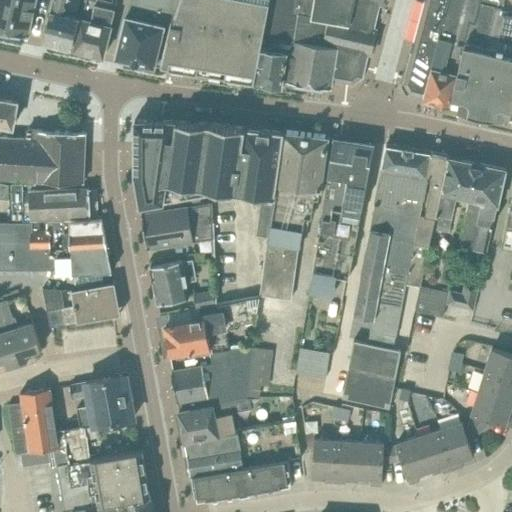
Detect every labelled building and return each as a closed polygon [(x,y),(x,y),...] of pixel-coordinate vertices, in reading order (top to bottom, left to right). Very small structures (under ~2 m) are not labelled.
[(0,0),(0,29),(28,36),(37,0),(0,0)] [(52,0),(42,40),(73,48),(84,3),(71,0),(52,0)] [(129,0),(116,56),(161,65),(173,20),(179,0),(129,0)] [(269,0),(180,0),(161,65),(255,81),(256,75),(269,0)] [(288,80),(291,53),(294,13),(295,0),(269,0),(256,75),(288,80)] [(295,0),(294,13),(375,27),(381,0),(295,0)] [(424,0),(414,40),(436,46),(448,0),(424,0)] [(448,0),(436,46),(422,100),(454,107),(455,103),(479,8),(480,0),(448,0)] [(511,56),(511,57),(511,50),(511,15),(479,8),(455,103),(510,117),(511,105),(511,56)] [(363,77),(375,27),(294,13),(291,53),(288,80),(331,87),(332,80),(353,84),(363,77)] [(104,54),(112,22),(82,14),(73,48),(104,54)] [(436,46),(414,40),(402,83),(408,93),(423,97),(436,46)] [(18,100),(0,97),(0,123),(13,125),(18,100)] [(279,131),(135,119),(134,207),(262,195),(263,164),(275,165),(279,131)] [(27,138),(0,136),(0,177),(83,181),(85,131),(28,129),(27,138)] [(328,137),(284,132),(282,151),(260,293),(292,297),(298,247),(300,247),(304,217),(311,218),(313,197),(319,198),(320,189),(322,189),(328,137)] [(328,175),(310,291),(333,295),(337,275),(343,211),(353,145),(354,141),(333,138),(330,157),(328,175)] [(431,151),(386,144),(375,199),(421,208),(431,151)] [(343,211),(337,275),(345,277),(348,278),(363,199),(373,149),(353,145),(343,211)] [(421,208),(415,240),(415,242),(407,275),(406,283),(421,286),(431,243),(434,229),(448,160),(449,155),(432,151),(421,208)] [(458,162),(448,160),(434,229),(449,232),(457,196),(468,199),(469,199),(477,162),(459,158),(458,162)] [(496,166),(477,162),(469,199),(468,199),(464,219),(476,221),(469,253),(485,257),(505,171),(496,169),(496,166)] [(91,215),(90,201),(89,187),(29,191),(30,202),(23,202),(23,183),(11,183),(12,219),(27,219),(91,215)] [(511,196),(502,247),(511,249),(511,265),(507,288),(511,289),(511,196)] [(212,202),(212,201),(142,213),(147,248),(213,236),(211,202),(212,202)] [(48,231),(32,231),(32,246),(57,246),(107,245),(102,217),(91,219),(47,221),(48,231)] [(0,246),(32,246),(32,231),(32,230),(32,222),(0,221),(0,246)] [(396,233),(370,228),(353,316),(373,320),(370,331),(394,336),(407,275),(415,240),(396,236),(396,233)] [(112,270),(107,245),(57,246),(58,260),(60,260),(61,269),(59,269),(60,273),(76,272),(112,270)] [(58,260),(57,246),(32,247),(0,247),(0,268),(41,269),(59,269),(61,269),(60,260),(58,260)] [(183,260),(182,258),(150,264),(158,302),(190,296),(187,281),(197,279),(193,259),(183,260)] [(449,290),(446,303),(473,309),(477,293),(479,284),(465,281),(463,292),(449,290)] [(75,305),(65,307),(61,289),(43,287),(50,326),(120,313),(114,282),(72,289),(75,305)] [(448,292),(420,286),(415,310),(443,316),(448,292)] [(215,304),(215,289),(194,293),(197,307),(215,304)] [(7,299),(0,301),(0,312),(16,364),(28,361),(25,353),(41,348),(33,321),(18,326),(16,318),(13,317),(7,299)] [(199,318),(162,325),(169,356),(229,346),(226,329),(228,328),(224,311),(199,315),(199,318)] [(16,364),(0,312),(0,360),(5,359),(7,367),(16,364)] [(401,349),(354,340),(342,399),(389,407),(401,349)] [(253,347),(253,346),(237,347),(229,348),(210,351),(213,363),(171,371),(178,403),(179,409),(248,395),(253,347)] [(302,346),(298,372),(326,377),(331,352),(302,346)] [(511,353),(492,347),(486,366),(485,369),(511,377),(511,353)] [(463,353),(453,351),(451,358),(462,362),(463,353)] [(462,362),(451,358),(449,368),(460,371),(462,362)] [(511,377),(485,369),(478,391),(511,401),(511,377)] [(134,417),(126,374),(70,384),(72,397),(89,394),(91,405),(77,407),(81,425),(86,426),(114,421),(134,417)] [(22,401),(8,403),(16,453),(21,452),(48,447),(60,445),(59,438),(58,430),(51,387),(20,391),(22,401)] [(511,403),(511,401),(478,391),(471,413),(473,414),(468,418),(481,430),(493,420),(511,426),(511,424),(511,414),(509,414),(511,403)] [(251,407),(249,395),(248,395),(179,409),(179,410),(186,447),(191,446),(241,438),(235,410),(251,407)] [(334,406),(331,417),(340,419),(342,408),(334,406)] [(342,408),(340,419),(348,421),(351,410),(342,408)] [(481,430),(468,418),(463,422),(462,420),(440,427),(453,468),(463,465),(461,459),(474,455),(469,440),(481,430)] [(60,445),(48,447),(51,461),(51,465),(57,464),(90,458),(90,457),(85,426),(81,427),(81,425),(58,430),(59,438),(60,445)] [(453,468),(440,427),(418,434),(430,469),(441,465),(443,471),(453,468)] [(286,430),(241,438),(191,446),(192,450),(189,453),(188,453),(189,465),(191,473),(275,460),(282,459),(286,430)] [(325,481),(335,481),(337,439),(314,438),(315,434),(306,433),(308,446),(314,446),(312,474),(326,474),(325,481)] [(430,469),(418,434),(396,442),(396,444),(390,445),(392,461),(402,460),(409,483),(420,479),(418,473),(430,469)] [(360,441),(337,439),(335,481),(346,482),(346,476),(359,476),(360,441)] [(384,442),(360,441),(359,476),(371,477),(371,483),(382,484),(383,462),(392,461),(390,445),(384,446),(384,442)] [(48,447),(21,452),(22,454),(23,465),(51,461),(48,447)] [(90,458),(57,464),(61,487),(146,472),(142,450),(90,458)] [(288,458),(282,459),(275,460),(279,481),(291,479),(288,458)] [(207,499),(219,497),(280,487),(279,481),(275,460),(191,473),(195,495),(197,494),(198,499),(206,498),(207,499)] [(150,495),(146,472),(61,487),(65,510),(150,495)] [(150,495),(65,510),(63,510),(63,511),(154,511),(150,495)]
